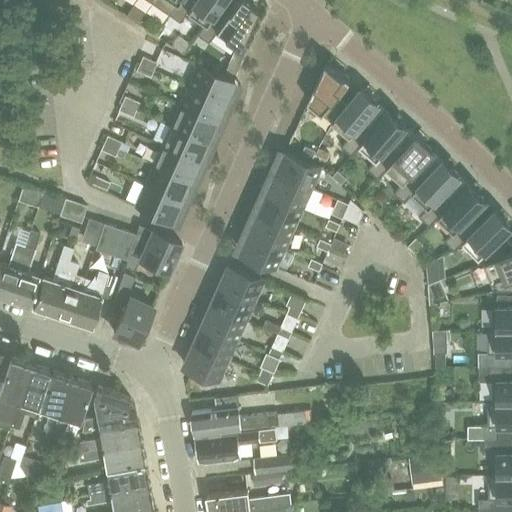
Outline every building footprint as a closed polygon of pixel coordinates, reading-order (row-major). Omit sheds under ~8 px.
[(149,0),(168,12),(176,0),(149,0)] [(218,3),(220,0),(176,0),(168,12),(179,20),(187,9),(204,21),(205,22),(218,3)] [(196,32),(208,40),(216,30),(237,45),(236,49),(237,49),(256,5),(248,0),(234,0),(228,10),(218,3),(205,22),(204,21),(196,32)] [(144,11),(132,3),(126,12),(137,20),(144,11)] [(142,55),(139,62),(154,68),(157,61),(142,55)] [(348,103),(347,102),(337,94),(350,79),(326,59),(308,100),(334,121),(348,103)] [(150,75),(154,68),(139,62),(136,69),(150,75)] [(198,64),(189,83),(225,100),(233,81),(234,81),(234,80),(198,64)] [(189,83),(180,103),(216,120),(225,100),(189,83)] [(353,154),(361,144),(376,126),(375,125),(365,117),(378,102),(360,87),(347,102),(348,103),(334,121),(349,134),(341,144),(353,154)] [(125,94),(121,102),(136,108),(139,101),(125,94)] [(136,108),(121,102),(118,109),(133,115),(136,108)] [(216,120),(180,103),(171,124),(207,140),(216,120)] [(379,177),(388,167),(403,150),(402,149),(392,140),(405,125),(388,110),(375,125),(376,126),(361,144),(376,157),(367,167),(379,177)] [(171,124),(162,143),(198,159),(207,140),(171,124)] [(107,134),(104,141),(118,148),(121,140),(107,134)] [(403,150),(388,167),(403,180),(394,190),(405,201),(411,194),(429,173),(428,173),(419,164),(432,149),(415,134),(402,149),(403,150)] [(115,155),(118,148),(104,141),(101,148),(115,155)] [(198,159),(162,143),(154,163),(189,179),(198,159)] [(302,152),(313,157),(316,149),(305,144),(302,152)] [(329,152),(317,147),(314,153),(326,159),(329,152)] [(285,151),(276,171),(312,187),(321,166),(285,150),(284,151),(285,151)] [(430,225),(439,215),(455,198),(454,197),(445,189),(459,174),(442,158),(428,173),(429,173),(411,194),(425,208),(419,214),(430,225)] [(154,163),(145,183),(181,199),(189,179),(154,163)] [(332,175),(341,183),(347,177),(338,169),(332,175)] [(276,171),(267,190),(303,206),(312,187),(276,171)] [(95,175),(92,182),(106,188),(110,181),(95,175)] [(23,181),(18,199),(38,205),(44,188),(23,181)] [(181,199),(145,183),(135,203),(172,220),(172,218),(181,199)] [(455,198),(439,215),(454,229),(444,239),(455,249),(464,240),(481,223),(480,223),(471,214),(485,199),(468,183),(454,197),(455,198)] [(259,210),(295,226),(303,206),(267,190),(259,210)] [(65,197),(60,212),(81,220),(86,205),(65,197)] [(335,205),(346,210),(349,203),(338,198),(335,205)] [(346,210),(335,205),(332,212),(343,217),(346,210)] [(481,223),(464,240),(479,255),(481,254),(486,259),(507,251),(496,239),(510,225),(494,209),(480,223),(481,223)] [(259,210),(250,230),(286,245),(295,226),(259,210)] [(97,239),(100,230),(103,220),(92,216),(85,235),(97,239)] [(329,218),(326,225),(337,230),(340,223),(329,218)] [(103,220),(100,230),(97,239),(95,244),(94,247),(126,258),(135,231),(103,220)] [(139,256),(168,269),(175,253),(176,253),(177,252),(175,251),(176,249),(178,250),(178,249),(177,248),(178,246),(180,246),(180,245),(179,244),(180,242),(181,243),(182,241),(168,235),(169,234),(167,234),(167,235),(164,234),(165,233),(164,232),(163,233),(161,232),(161,231),(160,230),(160,232),(139,223),(136,229),(125,263),(134,267),(139,256)] [(8,296),(28,302),(37,273),(27,270),(40,231),(31,228),(25,245),(8,296)] [(277,266),(286,245),(250,230),(241,249),(240,250),(277,266)] [(422,244),(415,237),(408,245),(417,253),(422,248),(422,244)] [(331,242),(320,238),(317,245),(328,250),(331,242)] [(0,293),(8,296),(25,245),(16,242),(9,264),(0,260),(0,293)] [(32,304),(42,307),(51,310),(69,259),(73,247),(64,244),(59,256),(52,278),(42,275),(32,304)] [(511,248),(507,251),(486,259),(484,260),(493,281),(495,281),(498,287),(496,287),(496,289),(511,289),(511,248)] [(319,270),(322,262),(311,257),(308,265),(319,270)] [(427,261),(428,276),(438,275),(436,257),(427,261)] [(71,317),(81,288),(84,278),(75,275),(79,263),(69,259),(51,310),(71,317)] [(223,275),(219,283),(256,299),(265,279),(228,262),(227,264),(228,264),(226,268),(225,268),(225,269),(226,270),(224,274),(223,273),(222,275),(223,275)] [(91,291),(81,288),(71,317),(91,324),(92,321),(104,285),(114,288),(118,276),(98,270),(91,291)] [(444,289),(441,282),(428,283),(429,295),(444,289)] [(210,302),(247,319),(256,299),(219,283),(216,291),(215,291),(215,292),(216,292),(214,297),(213,296),(212,297),(213,298),(211,302),(210,302)] [(121,311),(113,330),(124,335),(124,336),(125,336),(126,335),(128,336),(127,337),(129,338),(129,337),(132,338),(131,339),(132,340),(133,338),(135,339),(134,341),(136,341),(144,323),(145,324),(145,323),(144,322),(145,319),(147,320),(147,319),(146,318),(147,316),(148,316),(149,315),(148,315),(152,304),(117,288),(110,306),(121,311)] [(511,304),(508,304),(508,292),(497,293),(497,304),(493,304),(493,327),(493,328),(511,327),(511,304)] [(247,319),(210,302),(210,303),(211,303),(209,308),(208,307),(207,308),(208,309),(206,313),(205,313),(205,314),(206,314),(202,323),(238,339),(247,319)] [(290,305),(287,313),(298,318),(301,310),(290,305)] [(193,341),(192,342),(229,358),(238,339),(202,323),(198,331),(197,330),(197,331),(198,332),(196,336),(195,336),(194,337),(196,337),(194,342),(193,341)] [(281,325),(278,332),(289,337),(292,330),(281,325)] [(511,327),(493,328),(493,327),(488,327),(488,350),(478,351),(478,364),(479,364),(489,364),(510,364),(510,351),(511,351),(511,327)] [(220,380),(229,358),(192,342),(193,343),(191,347),(190,347),(190,348),(191,348),(189,353),(188,352),(187,353),(188,354),(184,363),(206,373),(207,374),(207,373),(210,374),(210,375),(211,376),(212,375),(215,376),(214,377),(215,378),(216,377),(219,378),(218,379),(220,380)] [(283,350),(272,345),(269,352),(280,357),(283,350)] [(446,351),(435,352),(436,365),(446,365),(446,351)] [(0,352),(0,377),(3,378),(0,387),(0,423),(8,426),(9,423),(19,393),(21,393),(24,382),(21,381),(25,369),(27,370),(30,362),(10,355),(10,356),(0,352)] [(44,384),(49,368),(30,362),(27,370),(25,369),(21,381),(24,382),(21,393),(19,393),(9,423),(19,426),(24,411),(34,414),(44,384)] [(489,364),(479,364),(479,378),(489,378),(489,364)] [(263,365),(260,372),(271,377),(274,370),(263,365)] [(69,384),(71,376),(52,369),(39,406),(50,410),(44,429),(49,431),(47,436),(52,437),(62,407),(64,407),(67,396),(63,395),(67,383),(69,384)] [(271,377),(260,372),(257,379),(268,384),(271,377)] [(74,431),(91,382),(71,376),(69,384),(67,383),(63,395),(67,396),(64,407),(62,407),(52,437),(56,439),(58,434),(62,436),(65,428),(74,431)] [(511,376),(493,377),(493,400),(493,401),(511,400),(511,376)] [(97,384),(93,396),(96,414),(83,417),(81,430),(99,427),(98,426),(137,419),(134,401),(129,395),(97,384)] [(493,400),(488,400),(488,424),(485,424),(485,437),(511,437),(511,424),(511,400),(493,401),(493,400)] [(196,432),(196,433),(270,424),(273,425),(306,422),(305,408),(269,412),(269,411),(240,415),(238,405),(192,410),(195,428),(197,427),(198,431),(196,432)] [(72,452),(82,450),(109,445),(110,447),(121,445),(120,441),(132,439),(132,440),(140,439),(137,419),(98,426),(99,427),(100,437),(70,442),(62,449),(66,454),(72,452)] [(197,441),(201,458),(240,454),(238,442),(277,438),(275,427),(197,436),(197,437),(199,437),(200,441),(197,441)] [(436,432),(425,433),(426,450),(438,449),(436,432)] [(511,473),(511,449),(511,450),(511,437),(485,437),(485,450),(493,450),(493,473),(511,473)] [(109,445),(82,450),(82,455),(78,456),(79,460),(104,456),(106,466),(128,462),(144,459),(140,439),(132,440),(132,439),(120,441),(121,445),(110,447),(109,445)] [(281,468),(303,466),(301,452),(254,457),(256,471),(273,469),(281,468)] [(17,476),(39,467),(41,460),(21,453),(14,475),(17,476)] [(1,455),(0,459),(0,479),(7,481),(8,478),(9,475),(13,462),(14,459),(1,455)] [(436,455),(416,457),(419,481),(439,479),(436,455)] [(88,488),(89,492),(117,487),(118,489),(128,487),(128,484),(140,482),(140,483),(148,482),(144,462),(106,469),(108,479),(83,483),(84,489),(88,488)] [(281,468),(273,469),(275,482),(283,481),(281,468)] [(511,497),(511,473),(493,473),(488,473),(489,497),(479,497),(479,510),(485,510),(511,510),(511,497)] [(117,487),(89,492),(90,497),(85,498),(86,503),(111,499),(113,509),(151,502),(148,482),(140,483),(140,482),(128,484),(128,487),(118,489),(117,487)] [(248,488),(207,493),(209,511),(210,511),(280,503),(292,501),(290,492),(249,497),(248,488)] [(3,500),(0,508),(0,511),(9,511),(12,504),(3,500)] [(38,511),(62,511),(60,500),(37,505),(38,511)] [(281,511),(280,503),(210,511),(281,511)]
